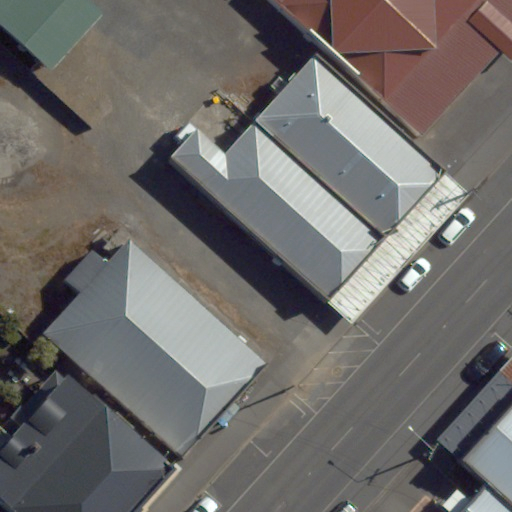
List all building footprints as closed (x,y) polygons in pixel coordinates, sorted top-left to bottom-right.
[(175,0),(410,199),(505,88),(401,0),(175,0)] [(511,0),(483,0),(511,22),(511,0)] [(213,151),(151,219),(333,382),(446,257),(299,124),(247,181),(213,151)] [(116,290),(35,399),(178,504),(258,394),(116,290)] [(125,511),(40,440),(0,487),(0,511),(125,511)] [(511,511),(511,481),(503,473),(466,511),(511,511)]
